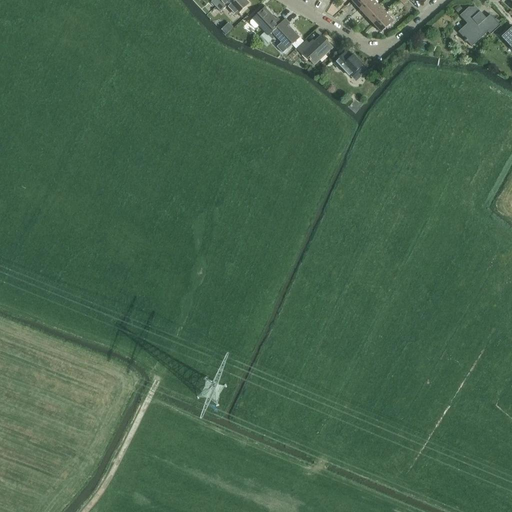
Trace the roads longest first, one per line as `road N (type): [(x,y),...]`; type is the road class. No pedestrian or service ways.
road 1 (residential): [(284,0),(364,48),(385,51),(446,0)]
road 2 (track): [(84,511),(150,392)]
